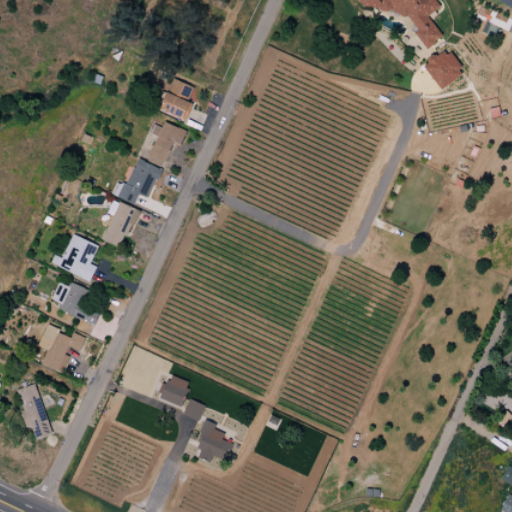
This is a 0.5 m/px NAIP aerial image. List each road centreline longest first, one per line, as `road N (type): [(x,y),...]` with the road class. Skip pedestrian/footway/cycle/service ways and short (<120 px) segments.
road 1 (residential): [(274,0),(36,511)]
road 2 (residential): [(413,511),(511,317)]
